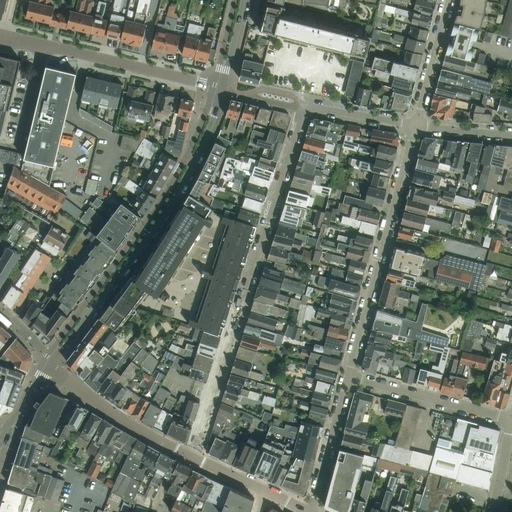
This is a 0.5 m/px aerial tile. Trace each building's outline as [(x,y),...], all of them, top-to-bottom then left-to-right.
[(39,20),(43,0),(36,0),(36,3),(30,1),(26,17),(39,20)] [(58,26),(61,15),(53,13),(54,7),(49,6),(49,0),(43,0),(39,20),(50,23),(50,24),(58,26)] [(79,29),(85,0),(78,0),(76,12),(70,11),(69,16),(61,15),(58,26),(66,28),(67,26),(79,29)] [(89,0),(85,0),(79,29),(91,32),(95,17),(89,15),(93,1),(89,0)] [(122,0),(114,0),(106,36),(112,37),(113,39),(116,39),(117,39),(119,39),(124,17),(118,16),(122,0)] [(138,0),(135,13),(146,16),(149,0),(138,0)] [(303,0),(345,8),(346,0),(303,0)] [(433,13),(436,4),(423,0),(402,0),(417,5),(415,11),(430,15),(430,13),(432,13),(431,14),(432,14),(432,13),(433,13)] [(484,13),(486,2),(477,0),(459,0),(457,14),(454,22),(478,29),(480,29),(484,13)] [(106,4),(99,2),(95,17),(91,32),(97,34),(97,35),(102,36),(102,35),(104,35),(108,21),(102,19),(103,14),(106,4)] [(266,3),(259,31),(270,33),(286,37),(339,51),(365,57),(370,37),(351,32),(340,29),(313,23),(311,22),(286,16),(283,15),(285,8),(282,7),(266,3)] [(382,18),(385,5),(380,4),(376,17),(382,18)] [(429,28),(432,17),(396,8),(394,14),(405,17),(404,21),(429,28)] [(133,22),(125,20),(121,39),(130,42),(129,44),(138,46),(138,44),(141,45),(146,25),(144,25),(146,16),(135,13),(133,22)] [(164,50),(172,18),(167,17),(163,31),(156,29),(152,47),(153,47),(154,49),(158,49),(159,49),(164,50)] [(177,19),(172,18),(164,50),(169,51),(170,52),(173,53),(174,52),(176,53),(180,35),(173,34),(177,19)] [(470,48),(472,42),(472,40),(475,41),(478,29),(454,22),(451,34),(453,35),(451,41),(451,42),(449,42),(445,54),(469,60),(473,48),(470,48)] [(194,57),(199,38),(202,26),(189,23),(182,54),(188,56),(189,57),(190,58),(191,58),(193,57),(194,57)] [(429,31),(413,26),(411,36),(426,40),(429,31)] [(213,62),(217,47),(211,46),(216,28),(208,27),(205,40),(199,38),(194,57),(196,58),(197,59),(200,60),(202,59),(213,62)] [(511,38),(511,36),(511,31),(501,29),(500,34),(511,38)] [(489,42),(492,33),(485,31),(482,41),(489,42)] [(423,52),(425,42),(395,34),(393,39),(405,42),(404,47),(423,52)] [(401,48),(403,42),(393,39),(391,45),(401,48)] [(419,66),(422,55),(407,50),(404,62),(419,66)] [(263,64),(251,61),(252,54),(245,53),(239,78),(259,83),(263,64)] [(483,64),(486,55),(479,53),(476,62),(483,64)] [(0,137),(7,109),(9,110),(21,60),(11,58),(0,54),(0,137)] [(442,65),(442,66),(463,71),(464,68),(473,70),(473,67),(478,68),(478,70),(485,72),(487,66),(445,54),(442,65)] [(374,56),(371,68),(376,69),(394,74),(415,80),(418,68),(374,56)] [(354,62),(346,91),(355,94),(362,64),(354,62)] [(65,122),(76,73),(46,66),(45,72),(25,155),(18,153),(14,164),(13,166),(30,175),(49,186),(65,122)] [(412,91),(415,80),(394,74),(376,69),(374,76),(393,81),(392,85),(412,91)] [(492,83),(441,69),(438,80),(483,92),(484,89),(490,90),(492,83)] [(90,102),(96,78),(87,76),(81,100),(90,102)] [(99,104),(105,80),(96,78),(90,102),(99,104)] [(108,106),(114,82),(105,80),(99,104),(98,107),(107,109),(108,106)] [(122,84),(114,82),(108,106),(117,108),(122,84)] [(472,92),(438,82),(437,82),(435,92),(451,97),(451,96),(456,98),(457,93),(471,97),(472,92)] [(412,93),(380,83),(378,88),(392,92),(391,98),(409,103),(412,93)] [(149,121),(156,92),(150,91),(147,103),(144,102),(144,103),(135,101),(137,88),(129,86),(123,109),(129,111),(127,116),(128,119),(134,120),(136,118),(149,121)] [(367,88),(358,86),(353,103),(366,106),(371,87),(368,86),(367,88)] [(168,117),(173,97),(160,93),(155,113),(155,114),(155,115),(156,116),(156,117),(157,118),(158,118),(159,118),(160,118),(161,118),(162,118),(163,117),(164,117),(164,116),(168,117)] [(456,100),(450,98),(435,94),(434,95),(432,102),(432,104),(442,107),(441,109),(448,111),(448,110),(450,110),(451,107),(454,108),(456,100)] [(408,110),(409,103),(391,98),(384,96),(383,102),(385,103),(383,109),(403,112),(408,110)] [(186,131),(193,101),(188,100),(188,99),(183,98),(183,99),(181,98),(177,114),(181,115),(178,129),(186,131)] [(511,101),(500,99),(497,110),(507,113),(511,114),(511,101)] [(234,131),(242,103),(231,100),(226,116),(231,117),(227,129),(234,131)] [(252,121),(257,106),(245,103),(237,129),(243,131),(245,125),(251,126),(252,121)] [(451,119),(454,108),(451,107),(450,110),(448,110),(448,111),(441,109),(442,107),(432,104),(430,113),(429,114),(430,117),(439,117),(451,119)] [(491,122),(492,112),(493,109),(476,105),(474,109),(474,111),(473,121),(491,122)] [(266,125),(271,110),(260,107),(255,121),(266,125)] [(87,113),(79,108),(79,109),(79,110),(79,111),(79,112),(79,113),(80,115),(81,116),(86,119),(87,113)] [(288,113),(274,110),(267,129),(270,130),(271,128),(286,133),(291,118),(288,113)] [(96,117),(87,113),(86,119),(94,123),(96,117)] [(104,122),(96,117),(94,123),(103,128),(104,122)] [(343,135),(345,124),(314,119),(311,120),(309,126),(332,132),(332,131),(334,132),(333,133),(339,134),(343,135)] [(113,126),(104,122),(103,128),(111,133),(113,126)] [(358,137),(360,127),(347,125),(345,135),(358,137)] [(168,138),(170,128),(164,126),(162,136),(168,138)] [(332,132),(309,126),(306,135),(337,143),(339,134),(333,133),(334,132),(332,131),(332,132)] [(283,143),(286,133),(271,128),(270,130),(268,134),(252,129),(251,134),(257,136),(274,142),(274,140),(283,143)] [(178,129),(174,146),(181,150),(186,131),(178,129)] [(398,134),(373,129),(371,140),(398,146),(400,137),(398,134)] [(136,152),(142,140),(139,139),(128,137),(122,135),(120,144),(120,148),(136,152)] [(218,135),(215,142),(228,147),(231,141),(218,135)] [(277,160),(283,143),(274,140),(274,142),(257,136),(254,144),(264,147),(262,155),(277,160)] [(332,150),(334,145),(305,137),(302,147),(320,152),(322,153),(323,148),(332,150)] [(442,145),(444,140),(436,139),(425,137),(423,139),(418,157),(438,162),(439,158),(432,156),(435,144),(438,144),(438,143),(442,145)] [(170,172),(177,161),(162,153),(160,157),(148,150),(152,143),(145,138),(144,138),(142,140),(136,152),(135,152),(144,157),(170,172)] [(397,148),(396,148),(378,144),(377,149),(343,140),(342,145),(342,147),(394,161),(397,148)] [(454,152),(457,141),(446,140),(442,155),(450,157),(451,153),(451,154),(452,151),(454,152)] [(462,168),(469,142),(457,141),(454,152),(451,162),(451,165),(462,168)] [(181,150),(174,146),(167,142),(165,150),(178,158),(182,150),(181,150)] [(209,183),(226,147),(215,142),(197,179),(207,182),(209,183)] [(342,145),(337,143),(334,155),(339,157),(342,147),(342,145)] [(472,185),(482,144),(471,143),(466,160),(471,161),(467,176),(462,175),(460,182),(472,185)] [(481,174),(476,192),(484,194),(484,192),(491,165),(497,145),(484,144),(480,163),(477,171),(482,172),(481,174)] [(491,165),(500,167),(502,167),(507,146),(497,145),(491,165)] [(511,146),(507,146),(502,167),(508,168),(511,169),(511,146)] [(0,160),(14,164),(18,153),(0,148),(0,160)] [(326,158),(338,161),(339,157),(322,153),(320,152),(320,154),(318,155),(301,151),(298,160),(315,165),(324,167),(326,158)] [(270,182),(274,171),(241,161),(226,156),(223,166),(219,177),(224,179),(227,180),(234,178),(233,167),(239,170),(243,171),(244,169),(252,172),(251,176),(255,177),(270,182)] [(274,171),(277,162),(260,156),(258,161),(243,156),(241,161),(274,171)] [(164,183),(170,172),(144,157),(140,164),(152,171),(150,175),(164,183)] [(444,163),(438,162),(418,157),(415,167),(436,173),(437,167),(460,173),(462,168),(451,165),(444,163)] [(393,162),(392,162),(375,158),(374,164),(352,158),(350,165),(389,175),(390,175),(391,171),(390,171),(393,162)] [(140,164),(134,160),(131,165),(137,169),(140,164)] [(314,168),(315,165),(298,160),(295,169),(315,174),(322,176),(323,171),(314,168)] [(496,184),(500,167),(491,165),(484,192),(493,195),(496,184)] [(9,182),(8,185),(24,194),(25,192),(22,190),(30,175),(13,166),(9,182)] [(511,169),(508,168),(503,186),(511,188),(511,169)] [(321,186),(323,176),(322,176),(315,174),(295,169),(292,181),(311,186),(312,185),(321,186)] [(438,189),(441,176),(414,169),(412,180),(431,185),(432,188),(438,189)] [(134,173),(128,170),(125,175),(131,178),(134,173)] [(447,176),(458,180),(460,174),(449,171),(447,176)] [(390,177),(389,177),(374,173),(371,184),(387,189),(390,177)] [(158,194),(164,183),(150,175),(148,174),(144,181),(141,180),(139,184),(158,194)] [(66,195),(49,186),(30,175),(22,190),(25,192),(32,196),(58,210),(59,208),(64,199),(66,195)] [(145,214),(156,198),(123,175),(119,181),(127,187),(127,188),(137,196),(131,205),(145,214)] [(268,189),(270,182),(255,177),(251,176),(249,183),(253,184),(268,189)] [(267,193),(268,189),(253,184),(249,183),(235,178),(234,182),(240,184),(237,192),(244,194),(253,197),(264,201),(265,197),(266,198),(267,193)] [(94,195),(98,181),(88,179),(84,193),(94,195)] [(209,183),(207,182),(197,179),(189,194),(211,206),(213,199),(207,195),(213,184),(209,183)] [(309,195),(310,191),(329,195),(330,188),(321,186),(312,185),(311,186),(292,181),(285,201),(306,206),(309,195)] [(511,199),(511,197),(511,188),(503,186),(496,184),(493,195),(511,199)] [(345,194),(343,204),(373,211),(375,204),(382,206),(386,191),(369,186),(366,194),(365,199),(359,198),(345,194)] [(410,186),(407,198),(436,206),(439,193),(410,186)] [(468,199),(455,195),(455,194),(448,192),(442,190),(440,198),(473,207),(475,200),(468,199)] [(497,222),(501,209),(509,211),(510,207),(511,199),(493,195),(484,192),(484,194),(481,202),(489,204),(485,219),(497,222)] [(193,242),(191,240),(201,224),(208,229),(211,224),(204,219),(211,208),(189,194),(182,205),(166,230),(135,279),(147,288),(167,300),(169,296),(159,290),(184,251),(187,252),(193,242)] [(244,194),(241,207),(249,209),(260,213),(262,207),(264,201),(253,197),(244,194)] [(103,202),(97,198),(93,204),(98,208),(103,202)] [(465,214),(436,206),(407,198),(404,209),(426,215),(428,210),(454,217),(452,224),(462,227),(465,214)] [(96,236),(115,250),(140,217),(121,202),(107,222),(104,220),(99,227),(101,228),(96,236)] [(378,221),(380,213),(373,211),(339,203),(338,209),(335,208),(334,213),(336,213),(377,224),(378,221)] [(300,208),(285,204),(278,222),(295,227),(300,208)] [(96,211),(90,207),(81,219),(86,223),(96,211)] [(511,207),(510,207),(509,211),(501,209),(497,222),(511,226),(511,207)] [(13,249),(29,225),(24,222),(31,212),(25,209),(4,240),(9,243),(6,247),(3,252),(0,257),(0,287),(21,254),(13,249)] [(256,226),(260,215),(240,209),(238,214),(230,211),(228,216),(256,226)] [(324,212),(317,210),(312,225),(320,227),(321,223),(324,212)] [(327,224),(330,212),(325,210),(324,212),(321,223),(325,224),(327,224)] [(438,221),(403,211),(400,223),(423,229),(424,223),(430,225),(429,227),(449,232),(451,224),(438,221)] [(343,215),(341,222),(360,227),(359,230),(373,234),(374,235),(377,224),(343,215)] [(221,335),(239,279),(256,226),(223,216),(221,221),(230,224),(213,274),(202,271),(200,275),(212,279),(198,322),(189,319),(187,324),(221,335)] [(296,229),(278,224),(275,234),(301,241),(304,242),(306,235),(295,232),(296,229)] [(41,246),(56,255),(59,249),(60,250),(69,236),(52,226),(44,240),(45,240),(41,246)] [(77,259),(89,245),(84,242),(92,232),(84,226),(67,253),(77,259)] [(439,237),(400,226),(397,236),(411,240),(412,235),(437,242),(439,237)] [(299,249),(301,241),(275,234),(275,235),(274,234),(271,245),(290,250),(291,246),(299,249)] [(338,234),(336,241),(370,250),(370,251),(373,239),(356,234),(355,239),(350,238),(338,234)] [(117,251),(115,250),(96,236),(96,235),(92,240),(113,255),(115,252),(116,252),(117,251)] [(410,247),(411,241),(396,237),(395,244),(410,247)] [(367,262),(370,250),(336,241),(325,238),(323,246),(338,250),(339,248),(348,250),(346,256),(366,261),(367,262)] [(493,238),(490,250),(498,252),(501,241),(493,238)] [(77,303),(109,261),(107,260),(108,260),(89,245),(77,259),(57,288),(77,303)] [(0,299),(0,300),(11,311),(24,292),(20,289),(44,253),(34,247),(0,299)] [(312,258),(311,258),(301,255),(270,247),(267,259),(285,263),(287,258),(310,264),(311,262),(312,258)] [(435,279),(440,261),(425,257),(425,254),(407,249),(406,251),(405,251),(405,249),(394,247),(388,266),(421,275),(423,268),(429,270),(427,277),(435,279)] [(302,250),(301,255),(311,258),(313,252),(302,250)] [(317,263),(320,251),(314,250),(312,258),(311,262),(317,263)] [(338,256),(333,255),(331,254),(330,261),(349,266),(348,269),(364,274),(366,264),(366,263),(338,256)] [(486,265),(447,254),(440,259),(440,261),(435,279),(479,291),(480,286),(484,274),(486,265)] [(285,272),(287,266),(275,263),(274,269),(285,272)] [(284,274),(264,267),(261,276),(289,285),(293,286),(304,290),(305,285),(294,281),(283,278),(284,274)] [(360,285),(363,276),(331,267),(329,273),(337,275),(336,278),(360,285)] [(414,287),(416,276),(388,269),(385,279),(414,287)] [(115,330),(147,288),(135,279),(131,276),(100,318),(109,325),(115,330)] [(289,285),(261,276),(258,285),(279,292),(280,288),(288,291),(302,295),(304,290),(293,286),(289,285)] [(357,297),(360,287),(318,276),(315,285),(357,297)] [(384,281),(381,292),(407,299),(409,293),(397,290),(398,285),(384,281)] [(36,296),(21,319),(30,327),(30,326),(40,312),(53,293),(55,291),(48,286),(40,298),(36,296)] [(301,301),(257,287),(254,299),(273,305),(275,299),(288,303),(288,306),(298,309),(300,303),(301,301)] [(469,291),(466,301),(472,303),(475,293),(469,291)] [(354,308),(356,300),(327,292),(325,299),(330,300),(330,302),(354,308)] [(406,305),(407,299),(381,292),(378,304),(393,308),(394,302),(406,305)] [(352,317),(354,308),(330,302),(330,300),(325,299),(324,305),(328,307),(328,310),(352,317)] [(73,309),(71,308),(70,306),(69,307),(65,305),(66,304),(63,301),(62,302),(61,302),(50,318),(40,312),(30,326),(48,343),(56,333),(55,333),(73,309)] [(289,312),(253,301),(250,310),(265,315),(266,313),(287,319),(289,312)] [(303,316),(306,304),(300,303),(298,309),(297,315),(303,316)] [(350,324),(352,317),(328,310),(319,307),(317,313),(331,317),(330,323),(349,328),(350,324)] [(403,318),(377,309),(372,328),(398,334),(418,339),(420,330),(401,324),(403,318)] [(277,321),(249,312),(246,322),(273,331),(277,321)] [(416,322),(417,317),(407,313),(405,320),(416,322)] [(300,327),(303,316),(297,315),(294,326),(300,327)] [(75,370),(109,325),(100,318),(66,362),(75,370)] [(479,336),(482,323),(471,320),(467,333),(475,335),(479,336)] [(276,333),(246,323),(243,332),(273,342),(276,333)] [(308,324),(307,330),(314,331),(318,332),(346,340),(349,331),(329,325),(328,329),(319,327),(308,324)] [(291,338),(294,326),(288,325),(285,336),(291,338)] [(0,348),(10,336),(11,335),(1,326),(0,327),(0,348)] [(297,339),(300,327),(294,326),(291,338),(297,339)] [(511,342),(511,331),(503,328),(499,327),(496,338),(511,342)] [(195,328),(191,340),(200,342),(217,348),(220,337),(195,328)] [(401,336),(372,329),(369,339),(389,345),(391,339),(400,341),(407,343),(408,338),(401,336)] [(343,352),(346,340),(318,332),(314,331),(312,337),(325,340),(324,347),(343,352)] [(277,345),(243,334),(239,344),(258,350),(260,346),(275,351),(277,345)] [(441,336),(439,344),(447,346),(449,339),(441,336)] [(97,391),(119,360),(130,346),(119,337),(109,350),(85,381),(97,391)] [(495,347),(496,341),(487,338),(485,344),(495,347)] [(15,339),(14,340),(0,357),(0,363),(6,365),(12,358),(14,360),(20,354),(18,352),(23,347),(15,339)] [(385,351),(386,346),(368,341),(365,352),(384,356),(384,357),(399,361),(401,355),(385,351)] [(107,398),(127,367),(142,348),(134,342),(130,346),(119,360),(97,391),(107,398)] [(213,359),(217,348),(200,342),(198,347),(186,343),(184,349),(186,350),(213,359)] [(343,352),(324,347),(315,344),(313,352),(341,359),(343,352)] [(83,367),(78,373),(85,380),(85,381),(109,350),(104,345),(99,352),(94,348),(89,356),(87,354),(79,364),(83,367)] [(177,354),(180,349),(177,348),(172,345),(169,350),(177,354)] [(251,364),(255,352),(238,346),(235,359),(251,364)] [(511,363),(511,347),(509,346),(507,354),(501,352),(499,360),(511,363)] [(31,355),(23,347),(18,352),(20,354),(14,360),(12,358),(6,365),(27,372),(32,358),(33,358),(32,355),(31,355)] [(430,372),(421,369),(417,383),(416,385),(417,385),(417,383),(427,386),(426,388),(433,389),(438,391),(449,349),(443,347),(442,354),(438,368),(432,366),(430,372)] [(122,408),(147,365),(143,362),(148,355),(149,354),(142,348),(127,367),(107,398),(122,408)] [(338,371),(341,359),(313,352),(302,349),(300,357),(310,360),(309,365),(318,367),(319,366),(338,371)] [(176,355),(165,350),(162,355),(173,361),(176,355)] [(210,369),(213,359),(186,350),(184,355),(195,358),(193,364),(210,369)] [(466,365),(484,369),(487,357),(463,351),(460,360),(451,394),(462,397),(467,379),(462,378),(466,365)] [(417,365),(399,361),(384,357),(384,356),(365,352),(362,367),(363,371),(375,374),(378,362),(393,366),(393,364),(406,368),(402,381),(412,384),(417,365)] [(157,362),(148,355),(143,362),(147,365),(122,408),(129,413),(130,412),(132,413),(151,377),(149,376),(157,362)] [(181,368),(183,363),(184,359),(176,355),(173,361),(170,367),(179,372),(181,368)] [(490,371),(494,359),(487,357),(484,369),(490,371)] [(250,370),(251,364),(235,359),(231,371),(261,381),(263,375),(250,370)] [(451,394),(460,360),(454,359),(449,378),(444,377),(440,391),(451,394)] [(506,406),(509,394),(505,392),(509,376),(511,376),(511,363),(499,360),(494,359),(490,371),(481,402),(502,408),(506,406)] [(335,383),(338,373),(318,367),(309,365),(300,362),(299,366),(306,368),(306,370),(316,372),(315,377),(335,383)] [(0,375),(22,385),(27,372),(6,365),(0,363),(0,375)] [(209,371),(183,363),(181,368),(191,371),(189,377),(205,382),(209,371)] [(302,377),(302,368),(294,368),(283,367),(282,377),(302,377)] [(154,391),(163,374),(155,370),(151,377),(132,413),(131,414),(140,419),(149,401),(147,400),(152,390),(154,391)] [(263,384),(230,374),(227,383),(240,388),(250,391),(252,385),(255,386),(255,387),(262,389),(263,384)] [(22,385),(0,375),(0,400),(13,406),(14,406),(22,385)] [(332,394),(334,384),(305,377),(304,381),(315,384),(314,390),(332,394)] [(259,394),(250,391),(240,388),(227,383),(221,402),(232,407),(234,399),(240,401),(242,395),(257,399),(259,394)] [(153,426),(158,416),(169,395),(171,391),(160,385),(155,396),(154,396),(142,420),(153,426),(152,426),(153,426)] [(328,406),(331,396),(292,386),(291,390),(312,396),(310,401),(328,406)] [(369,407),(372,395),(357,391),(354,393),(344,433),(364,438),(367,426),(360,424),(363,414),(364,414),(365,408),(368,408),(369,406),(369,407)] [(49,435),(57,416),(59,411),(63,413),(69,400),(60,396),(51,392),(49,397),(45,405),(45,406),(38,401),(35,405),(38,408),(25,425),(49,435)] [(165,432),(173,414),(169,412),(176,399),(169,395),(158,416),(153,426),(165,432)] [(274,406),(276,399),(262,395),(260,402),(274,406)] [(194,416),(199,403),(188,399),(184,416),(193,420),(194,416)] [(403,417),(406,404),(388,399),(385,412),(403,417)] [(12,408),(13,406),(0,400),(0,411),(2,413),(5,409),(9,410),(11,410),(12,409),(12,408)] [(325,418),(328,408),(300,400),(298,407),(310,410),(309,414),(325,418)] [(218,458),(219,458),(232,427),(239,410),(232,407),(221,402),(207,445),(211,447),(209,451),(210,454),(218,458)] [(77,430),(81,422),(87,410),(88,410),(77,403),(57,439),(62,442),(64,438),(68,440),(74,428),(77,430)] [(412,451),(408,450),(420,408),(406,404),(403,417),(395,446),(384,443),(381,456),(380,456),(379,458),(379,459),(391,462),(401,464),(408,466),(412,451)] [(85,424),(90,416),(91,413),(87,410),(81,422),(85,424)] [(102,418),(99,416),(92,412),(91,413),(90,416),(85,424),(79,436),(78,436),(74,443),(75,443),(74,446),(79,449),(77,453),(81,455),(102,418)] [(193,420),(184,416),(174,412),(173,414),(165,432),(184,442),(187,440),(193,420)] [(285,424),(284,428),(299,432),(320,438),(324,421),(307,416),(303,415),(300,428),(292,426),(291,426),(285,424)] [(267,428),(270,418),(261,416),(259,426),(267,428)] [(477,446),(483,425),(457,418),(457,422),(456,422),(455,426),(455,427),(453,435),(463,438),(462,442),(466,443),(477,446)] [(96,455),(96,454),(113,425),(103,419),(86,450),(96,455)] [(49,435),(25,425),(22,435),(40,442),(41,439),(53,444),(56,438),(49,435)] [(106,460),(122,431),(113,425),(96,454),(106,460)] [(271,425),(268,431),(269,431),(272,432),(297,439),(299,432),(284,428),(271,425)] [(463,452),(460,463),(492,472),(497,443),(496,442),(497,440),(497,437),(499,432),(499,430),(483,425),(477,446),(466,443),(463,452)] [(244,438),(245,436),(246,433),(232,427),(219,458),(233,464),(244,438)] [(121,450),(129,435),(122,431),(106,460),(109,462),(118,449),(121,450)] [(297,439),(295,444),(317,450),(320,438),(299,432),(297,439)] [(384,443),(364,438),(344,433),(340,445),(359,450),(361,443),(373,447),(371,454),(380,456),(381,456),(384,443)] [(129,455),(137,440),(129,435),(121,450),(116,458),(121,461),(126,453),(129,455)] [(250,472),(262,444),(245,436),(244,438),(233,464),(250,472)] [(51,449),(22,437),(21,441),(36,447),(35,450),(43,452),(48,454),(51,449)] [(262,444),(250,472),(270,481),(283,453),(284,450),(285,448),(286,446),(269,438),(266,437),(263,443),(262,444)] [(438,439),(436,445),(448,448),(449,442),(438,439)] [(140,460),(147,446),(137,440),(129,455),(118,476),(111,490),(124,497),(140,460)] [(43,452),(35,450),(36,447),(21,441),(18,449),(17,453),(15,459),(19,461),(19,462),(21,463),(20,465),(50,476),(52,471),(46,469),(38,466),(39,465),(43,452)] [(284,450),(283,453),(292,456),(294,456),(314,461),(317,450),(295,444),(294,451),(285,448),(284,450)] [(436,445),(429,472),(455,479),(456,479),(460,463),(463,452),(448,448),(436,445)] [(124,497),(123,499),(134,504),(135,500),(136,499),(134,498),(136,493),(145,475),(148,476),(149,475),(153,477),(156,470),(154,469),(157,462),(156,462),(160,452),(147,446),(140,460),(124,497)] [(332,472),(324,506),(337,511),(347,511),(352,497),(355,487),(356,487),(356,488),(359,479),(364,481),(365,480),(371,482),(374,471),(376,466),(377,464),(379,460),(358,453),(339,448),(333,470),(332,472)] [(173,459),(160,452),(156,462),(157,462),(154,469),(156,470),(153,477),(150,483),(158,488),(164,476),(173,459)] [(270,481),(279,485),(286,468),(282,466),(288,455),(283,453),(270,481)] [(284,479),(280,486),(302,496),(305,495),(307,486),(312,468),(314,461),(294,456),(291,463),(290,465),(284,479)] [(76,465),(66,459),(63,464),(74,470),(76,465)] [(191,469),(173,459),(164,476),(170,478),(173,480),(168,491),(177,496),(191,469)] [(377,464),(376,466),(398,473),(401,464),(391,462),(379,459),(379,460),(377,464)] [(95,478),(102,466),(93,462),(86,474),(95,478)] [(20,465),(14,463),(13,463),(7,482),(8,483),(8,484),(45,496),(51,477),(52,476),(50,476),(20,465)] [(456,479),(455,480),(489,489),(492,472),(460,463),(456,479)] [(415,468),(408,466),(407,470),(408,472),(407,474),(413,476),(415,468)] [(200,489),(206,476),(193,470),(180,495),(186,498),(188,494),(193,496),(197,488),(200,489)] [(451,497),(455,480),(455,479),(429,472),(418,511),(421,511),(436,511),(441,497),(446,498),(447,496),(451,497)] [(207,498),(215,480),(206,476),(200,489),(197,488),(193,496),(188,494),(186,498),(183,503),(178,511),(191,511),(197,499),(199,494),(207,498)] [(64,480),(51,477),(45,496),(57,500),(64,480)] [(205,503),(201,511),(202,511),(220,511),(231,488),(215,480),(207,498),(208,498),(205,503)] [(362,511),(371,482),(365,480),(364,481),(360,494),(362,495),(360,499),(352,497),(347,511),(362,511)] [(371,507),(369,511),(385,511),(394,487),(387,485),(380,506),(373,504),(372,508),(371,507)] [(35,497),(8,489),(6,488),(2,499),(5,500),(4,501),(32,510),(35,497)] [(250,511),(254,499),(231,488),(220,511),(250,511)] [(391,504),(388,511),(401,511),(408,490),(401,488),(396,503),(394,505),(391,504)] [(146,497),(144,496),(136,493),(134,498),(136,499),(135,500),(144,504),(146,497)] [(178,511),(183,503),(176,500),(171,511),(178,511)] [(30,511),(32,510),(4,501),(2,501),(0,505),(0,511),(1,511),(30,511)]
